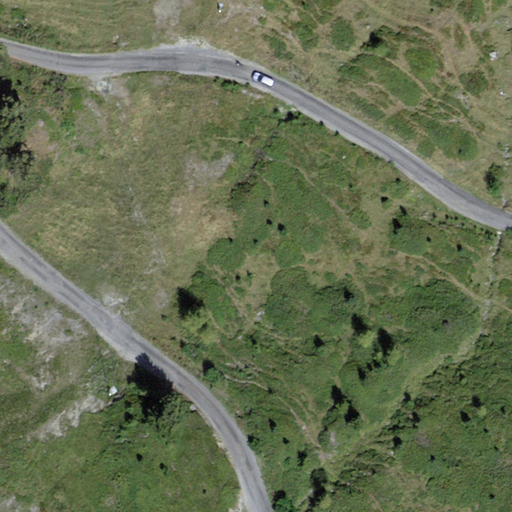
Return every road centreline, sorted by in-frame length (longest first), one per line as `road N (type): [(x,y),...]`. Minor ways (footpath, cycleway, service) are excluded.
road 1 (unclassified): [(511,227),(264,82),(183,65),(80,66),(0,51)]
road 2 (unclassified): [(0,238),(211,410),(259,511)]
